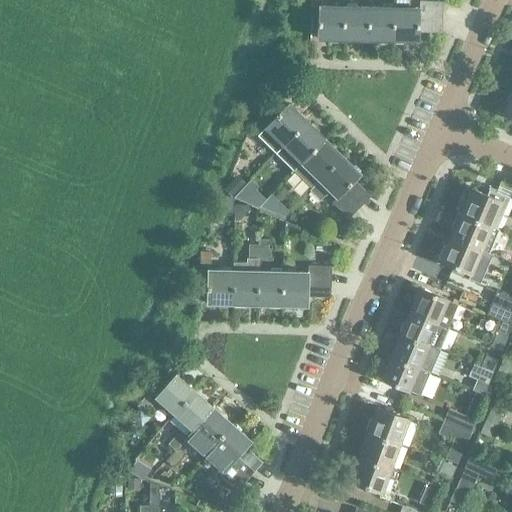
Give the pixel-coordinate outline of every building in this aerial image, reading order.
[(318,38),(343,39),(344,6),(322,5),(322,0),(311,0),(311,6),(319,6),(318,38)] [(393,0),(394,7),(393,40),(418,41),(418,32),(418,21),(442,21),(443,2),(420,1),(420,0),(393,0)] [(344,6),(343,39),(368,39),(369,6),(344,6)] [(394,7),(369,6),(368,39),(393,40),(394,7)] [(442,21),(418,21),(418,32),(442,32),(442,21)] [(511,92),(503,113),(511,116),(511,92)] [(258,133),(276,151),(306,121),(288,103),(258,133)] [(306,121),(276,151),(294,168),(323,139),(306,121)] [(319,181),(317,180),(341,156),(323,139),(294,168),(313,187),(319,181)] [(341,156),(317,180),(319,181),(313,187),(311,189),(321,199),(329,191),(335,197),(331,201),(348,218),(370,196),(353,179),(358,173),(341,156)] [(458,212),(491,226),(501,201),(471,189),(466,200),(463,199),(458,212)] [(246,217),(250,201),(239,198),(235,214),(246,217)] [(455,228),(451,237),(481,249),(491,226),(458,212),(451,226),(455,228)] [(481,249),(451,237),(447,247),(443,245),(438,259),(441,260),(440,261),(470,274),(481,249)] [(231,303),(257,304),(258,271),(258,259),(259,239),(258,239),(258,240),(253,240),(253,244),(248,244),(248,257),(246,257),(246,261),(233,261),(233,270),(232,270),(231,303)] [(259,239),(258,259),(268,259),(268,239),(259,239)] [(200,263),(211,263),(211,251),(200,251),(200,263)] [(282,272),(281,305),(305,305),(306,296),(306,285),(330,286),(331,266),(307,265),(306,273),(282,272)] [(206,303),(231,303),(232,270),(207,270),(206,303)] [(257,304),(281,305),(282,272),(258,271),(257,304)] [(306,285),(306,296),(330,297),(330,286),(306,285)] [(410,311),(436,322),(449,327),(458,304),(420,288),(410,311)] [(491,303),(511,312),(511,294),(511,297),(496,291),(491,303)] [(511,325),(511,312),(491,303),(486,314),(501,320),(496,331),(508,336),(511,325)] [(410,311),(401,333),(427,344),(436,322),(410,311)] [(427,344),(401,333),(391,356),(418,367),(431,372),(440,349),(427,344)] [(473,365),(492,373),(498,360),(485,354),(482,361),(480,360),(478,365),(473,363),(473,365)] [(418,367),(391,356),(382,379),(421,395),(430,372),(418,367)] [(498,370),(510,375),(511,368),(511,362),(503,358),(498,370)] [(492,373),(473,365),(468,375),(487,383),(492,373)] [(510,375),(498,370),(493,382),(505,387),(510,375)] [(155,397),(174,414),(195,391),(176,374),(155,397)] [(195,391),(174,414),(193,430),(213,408),(195,391)] [(137,405),(145,412),(155,401),(147,394),(137,405)] [(443,420),(471,432),(476,419),(448,407),(443,420)] [(485,420),(496,426),(502,412),(491,407),(485,420)] [(213,408),(193,430),(185,438),(205,456),(232,425),(213,408)] [(369,433),(399,444),(409,419),(378,408),(369,433)] [(471,432),(443,420),(438,432),(466,444),(471,432)] [(496,426),(485,420),(480,432),(491,437),(496,426)] [(250,441),(232,425),(205,456),(222,471),(219,474),(241,494),(245,484),(243,483),(253,471),(237,456),(245,446),(250,441)] [(168,443),(175,450),(185,438),(178,432),(168,443)] [(391,466),(399,444),(369,433),(360,456),(390,468),(391,466)] [(166,460),(173,467),(186,453),(178,446),(166,460)] [(237,456),(253,471),(262,462),(245,446),(237,456)] [(390,468),(360,456),(351,481),(381,492),(383,488),(389,491),(394,479),(395,480),(399,469),(391,466),(390,468)] [(464,467),(491,480),(497,468),(469,456),(464,467)] [(445,460),(439,472),(451,478),(456,466),(445,460)] [(461,475),(456,487),(467,493),(473,481),(461,475)] [(159,511),(161,486),(151,482),(151,506),(140,506),(140,511),(159,511)] [(456,487),(450,500),(461,505),(467,493),(456,487)]
